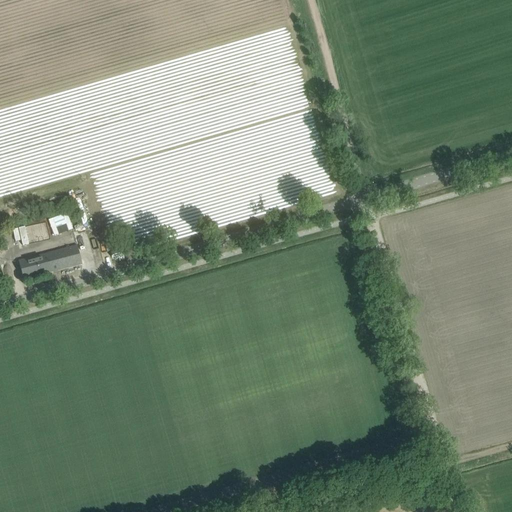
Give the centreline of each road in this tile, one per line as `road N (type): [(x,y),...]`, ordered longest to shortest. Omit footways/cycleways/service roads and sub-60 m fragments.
road 1 (unclassified): [(0,305),(511,158)]
road 2 (track): [(308,0),(438,464)]
road 3 (track): [(438,464),(250,511)]
